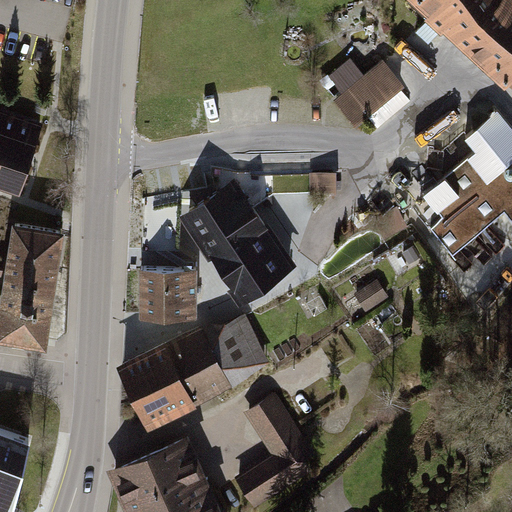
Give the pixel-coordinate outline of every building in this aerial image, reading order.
[(511,0),(410,0),(500,82),(504,78),(511,84),(511,0)] [(353,123),(400,83),(378,57),(360,73),(346,56),(325,74),(339,91),(331,98),(353,123)] [(511,214),(511,130),(493,108),(463,133),(474,146),(408,200),(448,250),(501,207),(509,217),(511,214)] [(0,187),(18,193),(41,126),(0,111),(0,187)] [(237,293),(288,259),(234,176),(218,187),(205,166),(180,182),(193,203),(182,210),(237,293)] [(65,229),(13,222),(7,261),(5,278),(0,308),(0,336),(48,343),(65,229)] [(464,244),(481,265),(506,244),(489,224),(464,244)] [(190,313),(191,266),(134,265),(133,312),(190,313)] [(388,296),(377,279),(355,293),(366,310),(388,296)] [(205,326),(234,384),(271,362),(248,315),(205,326)] [(234,384),(205,326),(168,344),(197,402),(234,384)] [(167,341),(120,364),(150,425),(197,402),(168,344),(167,341)] [(273,391),(244,411),(272,453),(236,477),(255,505),(310,468),(305,460),(314,454),(273,391)] [(0,507),(10,511),(15,511),(31,438),(0,428),(0,507)] [(223,511),(190,439),(111,476),(127,511),(223,511)]
